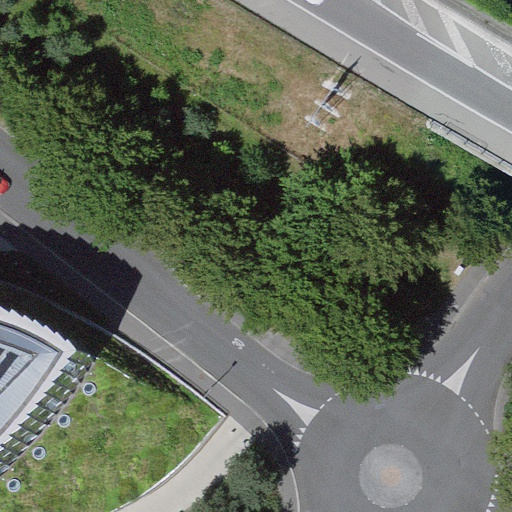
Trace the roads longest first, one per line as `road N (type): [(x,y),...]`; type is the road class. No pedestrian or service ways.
road 1 (unclassified): [(391,475),(0,180)]
road 2 (residential): [(391,475),(511,308)]
road 3 (motorway): [(356,0),(511,90)]
